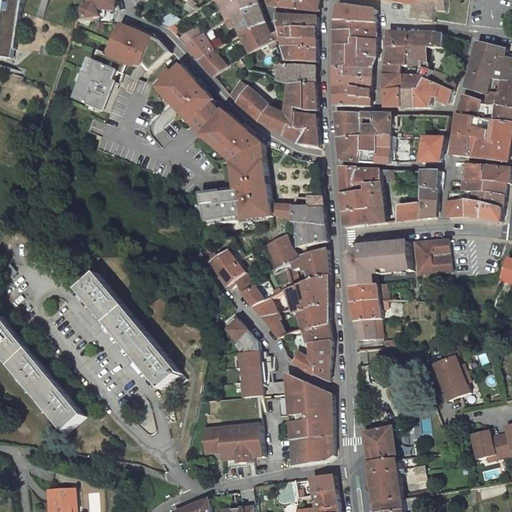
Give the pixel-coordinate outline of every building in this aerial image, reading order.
[(0,0),(0,57),(14,60),(24,0),(0,0)] [(217,0),(227,20),(233,16),(224,0),(217,0)] [(224,0),(233,16),(262,6),(260,0),(224,0)] [(270,0),(273,7),(285,8),(283,0),(270,0)] [(283,0),(285,8),(300,10),(300,0),(283,0)] [(323,0),(300,0),(300,10),(307,11),(321,12),(322,5),(323,0)] [(377,0),(378,0),(384,0),(403,3),(403,0),(408,0),(408,4),(415,6),(413,18),(419,19),(419,21),(422,19),(434,21),(436,23),(437,23),(436,21),(437,11),(446,12),(446,13),(448,13),(448,1),(447,0),(377,0)] [(90,5),(90,4),(88,4),(84,6),(82,10),(82,12),(82,15),(83,18),(86,20),(88,21),(91,21),(94,20),(95,20),(95,19),(102,17),(99,10),(97,6),(90,5)] [(262,6),(233,16),(237,25),(243,35),(243,36),(268,25),(265,16),(262,6)] [(348,6),(341,6),(338,21),(353,20),(353,23),(379,23),(379,11),(378,10),(364,8),(364,9),(358,9),(358,8),(352,6),(348,6)] [(174,14),(165,19),(162,25),(170,28),(183,20),(174,14)] [(227,20),(226,21),(230,29),(237,25),(233,16),(227,20)] [(305,17),(278,16),(281,28),(319,29),(320,29),(320,23),(320,18),(305,17)] [(353,20),(338,21),(338,27),(338,32),(378,33),(378,29),(379,23),(353,23),(353,20)] [(268,25),(243,36),(252,54),(270,46),(277,42),(274,35),(268,25)] [(163,43),(161,45),(155,38),(128,27),(127,29),(123,37),(120,36),(119,36),(115,48),(111,56),(108,55),(101,52),(95,67),(98,68),(94,76),(89,74),(78,99),(109,113),(122,84),(118,82),(122,73),(126,74),(130,65),(136,67),(137,64),(144,67),(147,64),(154,71),(174,54),(163,43)] [(199,28),(196,30),(201,37),(205,35),(199,28)] [(282,32),(274,35),(277,42),(283,39),(319,40),(319,34),(319,29),(281,28),(282,32)] [(196,30),(181,40),(188,47),(201,37),(196,30)] [(391,40),(391,48),(411,48),(411,34),(409,34),(399,33),(399,32),(391,31),(390,34),(391,34),(391,40)] [(378,33),(338,32),(338,40),(337,45),(337,47),(355,47),(355,40),(363,40),(380,41),(379,37),(378,33)] [(436,34),(411,34),(411,48),(410,66),(411,66),(423,66),(423,68),(431,70),(432,67),(433,65),(432,62),(430,62),(426,61),(425,48),(432,48),(446,49),(446,35),(437,34),(436,34)] [(201,37),(188,47),(195,54),(201,61),(202,61),(216,52),(225,47),(220,38),(211,43),(205,35),(201,37)] [(319,40),(283,39),(285,47),(320,50),(320,44),(320,40),(319,40)] [(355,47),(337,47),(337,54),(337,57),(337,63),(337,68),(349,68),(350,77),(375,78),(376,59),(363,59),(363,40),(355,40),(355,47)] [(380,41),(363,40),(363,59),(376,59),(380,59),(380,55),(380,52),(380,41)] [(277,42),(270,46),(273,52),(280,49),(277,42)] [(494,46),(481,43),(476,60),(473,72),(495,80),(497,80),(502,57),(508,58),(508,55),(509,50),(494,46)] [(320,50),(285,47),(289,62),(319,63),(319,57),(320,50)] [(411,48),(391,48),(389,55),(388,63),(388,66),(403,67),(410,67),(410,66),(411,48)] [(216,52),(202,61),(216,78),(230,68),(216,52)] [(183,53),(179,56),(186,65),(191,62),(183,53)] [(511,55),(508,55),(508,58),(502,57),(497,80),(511,82),(511,55)] [(244,59),(238,62),(243,69),(248,65),(244,59)] [(147,64),(144,67),(151,74),(154,71),(147,64)] [(98,68),(95,67),(92,65),(89,74),(94,76),(98,68)] [(403,67),(388,66),(387,72),(386,76),(403,77),(403,67)] [(296,207),(274,206),(270,173),(267,146),(255,136),(228,112),(226,115),(216,104),(218,102),(208,91),(186,67),(162,89),(183,112),(185,110),(189,114),(187,116),(194,124),(197,121),(209,134),(213,138),(211,140),(224,152),(227,149),(230,152),(228,155),(232,159),(235,158),(239,189),(202,194),(206,226),(243,221),(245,235),(276,227),(277,217),(296,219),(296,207)] [(282,69),(275,69),(274,77),(274,78),(281,82),(293,86),(308,85),(318,85),(319,77),(319,68),(283,67),(282,68),(282,69)] [(349,68),(337,68),(337,76),(337,84),(337,86),(374,90),(374,85),(375,78),(350,77),(349,68)] [(422,69),(411,69),(411,77),(431,78),(432,78),(435,71),(431,70),(423,68),(422,69)] [(432,78),(431,78),(429,80),(443,86),(456,92),(459,84),(460,82),(435,71),(432,78)] [(495,80),(473,72),(469,85),(468,89),(490,95),(491,96),(495,80)] [(118,82),(122,84),(126,74),(122,73),(118,82)] [(403,77),(386,76),(386,84),(387,89),(387,91),(406,90),(420,91),(424,91),(429,80),(431,78),(411,77),(403,77)] [(424,91),(420,91),(419,108),(426,108),(432,108),(436,98),(438,99),(443,86),(429,80),(424,91)] [(511,82),(497,80),(495,80),(491,96),(490,95),(489,105),(498,106),(511,107),(511,82)] [(243,83),(233,97),(241,104),(251,113),(264,123),(275,108),(252,88),(243,83)] [(264,123),(264,124),(286,136),(287,136),(293,125),(300,129),(299,115),(299,109),(308,111),(308,85),(293,86),(289,114),(275,108),(264,123)] [(318,85),(308,85),(308,111),(320,112),(319,95),(318,85)] [(374,90),(337,86),(337,91),(337,96),(355,96),(355,97),(374,99),(374,94),(374,90)] [(456,92),(443,86),(438,99),(439,99),(450,104),(456,92)] [(406,90),(387,91),(387,95),(387,100),(388,108),(404,108),(406,90)] [(420,91),(406,90),(404,108),(417,108),(419,108),(420,91)] [(355,96),(337,96),(337,101),(337,106),(373,107),(374,99),(355,97),(355,96)] [(483,101),(466,96),(464,101),(461,114),(460,114),(461,114),(471,116),(487,120),(496,121),(498,106),(489,105),(484,104),(484,103),(483,101)] [(511,107),(498,106),(496,121),(511,122),(511,107)] [(395,129),(395,115),(384,115),(365,114),(338,114),(338,117),(339,129),(340,138),(366,137),(380,136),(395,136),(395,129)] [(461,114),(460,114),(459,117),(457,136),(475,139),(477,139),(479,139),(483,139),(492,140),(493,135),(494,132),(496,121),(487,120),(471,116),(461,114)] [(320,117),(299,115),(300,129),(321,132),(320,125),(320,117)] [(479,139),(477,139),(475,159),(481,159),(495,161),(510,163),(511,153),(511,122),(496,121),(494,132),(493,135),(492,140),(483,139),(479,139)] [(300,129),(293,125),(287,136),(303,145),(322,149),(321,138),(321,132),(300,129)] [(450,131),(441,131),(440,139),(448,139),(450,131)] [(380,136),(366,137),(363,163),(365,163),(378,164),(380,136)] [(395,136),(380,136),(378,164),(393,165),(393,162),(394,154),(394,148),(397,148),(398,137),(395,137),(395,136)] [(475,139),(457,136),(454,156),(461,157),(475,159),(477,139),(475,139)] [(366,137),(340,138),(340,139),(341,149),(342,161),(363,163),(366,137)] [(448,139),(440,139),(428,138),(424,163),(443,162),(448,139)] [(488,167),(466,165),(465,176),(466,177),(466,182),(468,182),(488,183),(488,182),(488,167)] [(511,169),(507,169),(488,167),(488,182),(508,184),(511,184),(511,169)] [(361,168),(343,168),(343,170),(344,184),(345,196),(371,193),(370,186),(386,184),(385,171),(370,171),(361,170),(361,168)] [(391,171),(385,171),(386,184),(393,183),(391,171)] [(443,171),(426,172),(425,188),(425,195),(425,196),(424,201),(440,202),(441,189),(443,171)] [(488,183),(468,182),(468,192),(476,192),(485,192),(507,197),(508,184),(488,182),(488,183)] [(371,193),(345,196),(345,197),(346,202),(347,212),(348,223),(349,229),(372,226),(390,224),(386,184),(370,186),(371,193)] [(425,188),(411,189),(413,197),(425,195),(425,188)] [(463,192),(452,191),(450,203),(467,201),(468,192),(463,192)] [(485,192),(476,192),(475,201),(487,203),(506,209),(507,198),(507,197),(485,192)] [(416,205),(402,207),(400,223),(413,221),(424,220),(424,204),(424,201),(425,196),(416,198),(416,205)] [(298,206),(296,207),(296,219),(295,223),(300,223),(300,248),(330,242),(329,235),(329,223),(327,210),(327,198),(311,198),(313,207),(298,206)] [(440,202),(424,201),(424,204),(424,220),(432,219),(439,218),(440,202)] [(450,203),(449,202),(450,216),(450,218),(453,218),(461,217),(469,217),(470,201),(467,201),(450,203)] [(470,201),(469,217),(473,217),(483,219),(487,203),(475,201),(470,201)] [(506,209),(487,203),(483,219),(488,220),(504,223),(506,209)] [(290,236),(268,247),(278,271),(282,268),(288,266),(295,264),(303,260),(302,260),(293,246),(290,236)] [(433,242),(416,244),(419,275),(453,272),(452,257),(448,258),(448,253),(452,253),(451,241),(433,242)] [(364,247),(352,262),(354,288),(378,286),(377,275),(415,271),(412,243),(364,247)] [(306,257),(306,258),(308,266),(312,281),(319,279),(333,276),(332,263),(331,250),(320,253),(306,257)] [(233,252),(213,264),(216,267),(222,276),(230,287),(233,285),(238,281),(243,291),(255,283),(233,252)] [(204,255),(203,257),(197,262),(207,274),(216,267),(213,264),(211,261),(208,258),(204,255)] [(295,264),(297,271),(308,266),(306,258),(304,259),(303,260),(295,264)] [(18,272),(12,264),(7,268),(13,276),(18,272)] [(295,264),(288,266),(294,288),(301,286),(297,271),(295,264)] [(101,274),(81,290),(165,391),(177,381),(182,387),(190,380),(185,374),(184,374),(101,274)] [(222,276),(220,277),(228,288),(230,287),(222,276)] [(288,291),(284,293),(286,296),(290,294),(296,314),(299,313),(316,308),(333,304),(333,291),(333,288),(333,276),(319,279),(312,281),(301,286),(294,288),(288,291)] [(389,285),(381,286),(383,301),(390,301),(392,300),(391,293),(390,293),(389,285)] [(378,286),(354,288),(354,296),(355,303),(383,301),(381,286),(378,286)] [(259,287),(245,294),(251,301),(255,307),(268,301),(259,287)] [(268,301),(255,307),(263,317),(280,314),(280,313),(274,299),(273,298),(268,301)] [(383,301),(355,303),(355,308),(356,314),(357,323),(383,320),(385,320),(384,310),(383,301)] [(316,308),(299,313),(299,316),(302,315),(306,332),(316,330),(316,329),(332,325),(332,314),(333,304),(316,308)] [(280,314),(263,317),(280,338),(288,336),(281,320),(283,319),(280,313),(280,314)] [(262,352),(262,343),(254,335),(236,315),(225,325),(248,350),(248,354),(243,355),(247,398),(291,395),(289,381),(275,383),(272,356),(269,357),(268,352),(262,352)] [(0,350),(69,433),(88,418),(5,317),(0,321),(0,350)] [(383,320),(357,323),(357,326),(358,333),(358,341),(385,339),(383,320)] [(316,330),(306,332),(310,346),(315,345),(335,341),(333,333),(332,325),(316,329),(316,330)] [(403,340),(386,341),(387,349),(403,349),(403,340)] [(300,358),(296,362),(308,371),(308,372),(316,376),(331,382),(333,360),(335,341),(315,345),(316,361),(300,352),(298,354),(300,358)] [(458,357),(437,365),(441,376),(439,377),(445,392),(447,391),(451,402),(473,393),(469,383),(466,375),(462,367),(458,357)] [(289,381),(291,395),(292,416),(299,416),(300,422),(293,422),(293,423),(292,423),(294,440),(337,436),(336,415),(336,395),(290,374),(289,373),(289,381)] [(173,402),(167,403),(169,413),(175,411),(173,402)] [(370,448),(372,464),(401,460),(397,427),(393,428),(392,423),(376,427),(377,432),(368,434),(370,448)] [(264,426),(206,430),(208,454),(224,453),(225,461),(241,460),(241,464),(250,463),(250,459),(255,458),(267,457),(264,426)] [(464,429),(457,430),(459,447),(466,446),(464,429)] [(488,432),(474,436),(480,460),(489,458),(498,456),(498,454),(506,452),(511,450),(511,433),(510,434),(494,438),(490,439),(488,432)] [(337,436),(294,440),(295,466),(330,462),(337,457),(337,446),(337,436)] [(498,456),(489,458),(490,463),(507,458),(506,452),(498,454),(498,456)] [(209,470),(207,460),(198,462),(200,472),(209,470)] [(401,460),(372,464),(373,465),(375,482),(378,503),(406,499),(414,498),(432,496),(432,495),(431,490),(405,495),(403,474),(407,474),(407,470),(402,471),(402,470),(401,461),(401,460)] [(410,460),(401,461),(402,470),(411,469),(410,460)] [(427,467),(417,468),(419,482),(429,480),(427,467)] [(337,476),(314,479),(316,489),(317,496),(340,492),(339,484),(337,476)] [(303,490),(299,490),(300,498),(312,496),(311,490),(311,488),(303,490)] [(71,491),(51,491),(52,511),(74,511),(74,508),(72,508),(71,491)] [(319,509),(301,511),(300,511),(342,511),(342,505),(340,492),(317,496),(319,509)] [(414,498),(406,499),(407,510),(416,508),(414,498)] [(406,499),(378,503),(378,508),(378,511),(407,511),(407,510),(406,499)] [(215,511),(213,500),(181,511),(215,511)]
